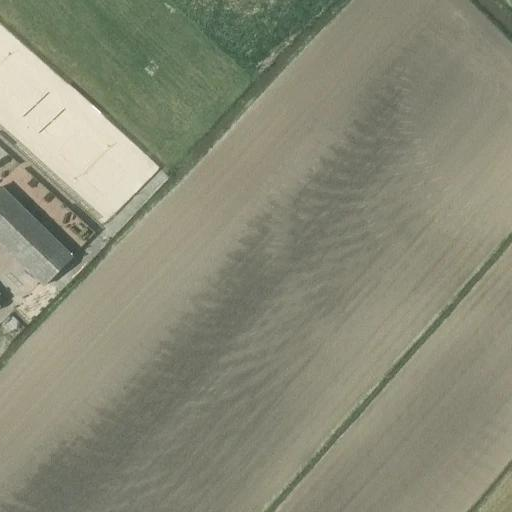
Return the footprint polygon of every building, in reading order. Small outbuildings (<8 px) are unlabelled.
[(0,0),(0,17),(16,0),(0,0)] [(58,0),(16,0),(0,17),(0,43),(19,62),(68,10),(58,0)] [(156,0),(179,22),(199,0),(156,0)] [(199,0),(179,22),(211,52),(260,0),(199,0)] [(260,0),(211,52),(243,82),(292,30),(260,0)] [(272,0),(270,3),(288,20),(301,32),(330,0),(272,0)] [(68,10),(19,62),(50,92),(100,40),(68,10)] [(100,40),(50,92),(82,122),(132,70),(100,40)] [(132,70),(82,122),(114,153),(164,101),(132,70)] [(164,101),(114,153),(146,183),(195,131),(164,101)] [(0,241),(46,286),(74,257),(2,187),(0,189),(0,241)]
